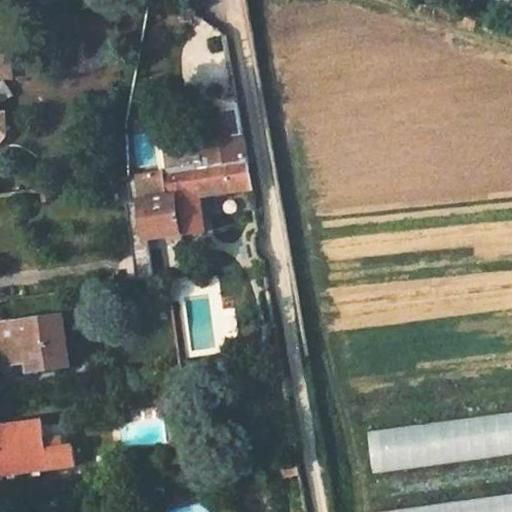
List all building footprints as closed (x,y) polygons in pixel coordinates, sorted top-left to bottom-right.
[(214,143),(166,151),(170,173),(204,169),(248,163),(237,100),(208,105),(214,143)] [(0,149),(10,138),(0,128),(0,123),(3,119),(3,115),(1,110),(0,108),(0,149)] [(145,243),(204,234),(199,195),(252,187),(248,163),(204,169),(136,178),(145,243)] [(64,320),(0,327),(0,365),(1,370),(29,367),(29,375),(71,369),(64,320)] [(511,412),(367,432),(373,472),(511,453),(511,412)] [(43,424),(0,429),(0,478),(0,480),(79,469),(76,448),(66,450),(65,441),(46,443),(43,424)] [(279,480),(303,477),(300,463),(277,466),(279,480)] [(373,511),(511,511),(511,494),(373,511)]
